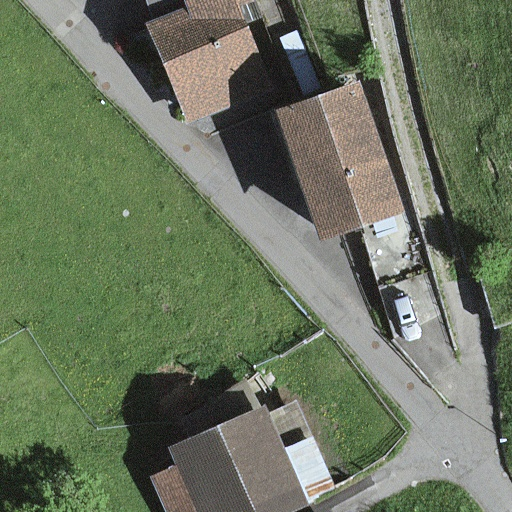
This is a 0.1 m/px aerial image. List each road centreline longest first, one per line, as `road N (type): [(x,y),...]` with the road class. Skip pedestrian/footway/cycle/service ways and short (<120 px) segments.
road 1 (residential): [(511,511),(419,396),(58,0)]
road 2 (track): [(482,474),(472,353),(381,0)]
